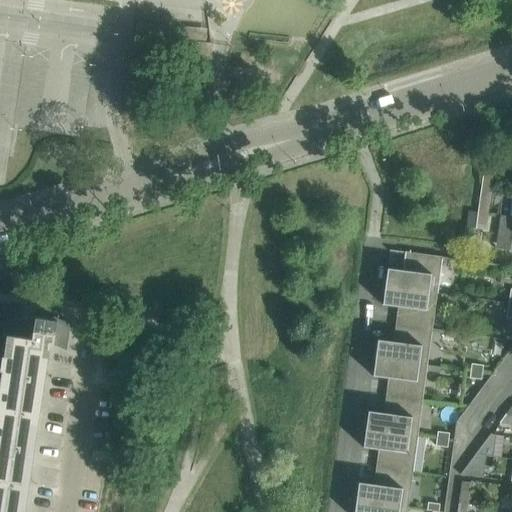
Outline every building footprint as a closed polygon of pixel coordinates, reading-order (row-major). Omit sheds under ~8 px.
[(484,169),(481,185),(489,187),(492,170),(484,169)] [(488,197),(480,196),(478,211),(486,212),(488,197)] [(484,230),(486,212),(478,211),(477,213),(475,229),(484,230)] [(384,286),(384,287),(437,294),(437,293),(433,293),(438,258),(438,257),(389,250),(389,251),(409,254),(406,271),(386,268),(386,269),(387,269),(385,286),(384,286)] [(395,324),(432,330),(432,329),(428,329),(433,294),(437,294),(384,287),(385,287),(382,304),(381,305),(401,308),(399,325),(395,324)] [(17,320),(15,337),(7,336),(6,337),(0,379),(0,511),(24,511),(50,344),(53,344),(53,343),(65,345),(64,324),(56,323),(56,321),(35,318),(34,322),(21,320),(17,320)] [(374,358),(427,365),(424,364),(427,337),(428,330),(432,330),(395,324),(395,325),(399,326),(397,337),(397,342),(377,340),(377,341),(375,358),(374,358)] [(385,395),(385,396),(422,401),(422,400),(419,400),(423,371),(439,373),(440,367),(427,365),(374,358),(374,359),(375,359),(373,376),(372,375),(372,376),(392,379),(389,396),(385,395)] [(470,371),(482,373),(483,366),(471,364),(470,371)] [(482,373),(470,371),(469,378),(481,380),(482,373)] [(365,429),(417,437),(417,436),(414,435),(419,401),(422,402),(422,401),(385,396),(389,397),(387,414),(367,411),(367,412),(368,412),(365,429)] [(505,415),(499,423),(511,424),(511,415),(507,415),(505,415)] [(376,467),(413,472),(409,471),(414,437),(417,437),(365,429),(365,430),(363,447),(362,447),(362,448),(382,450),(380,467),(376,467)] [(436,439),(448,441),(449,434),(437,432),(436,439)] [(448,441),(436,439),(435,446),(447,448),(448,441)] [(475,455),(486,456),(493,457),(494,446),(483,444),(475,455)] [(460,475),(462,475),(482,478),(486,456),(475,455),(460,475)] [(355,500),(355,501),(408,508),(408,507),(404,507),(409,472),(413,473),(413,472),(376,467),(375,468),(379,468),(377,485),(357,482),(357,483),(358,483),(356,500),(355,500)] [(468,504),(471,483),(461,482),(458,503),(468,504)] [(403,511),(404,508),(408,508),(355,501),(356,501),(354,511),(403,511)] [(426,511),(436,511),(438,511),(439,504),(428,503),(426,511)] [(466,511),(468,504),(458,503),(456,511),(466,511)]
